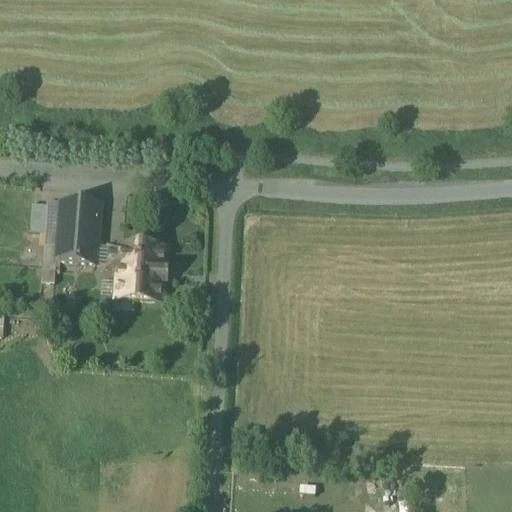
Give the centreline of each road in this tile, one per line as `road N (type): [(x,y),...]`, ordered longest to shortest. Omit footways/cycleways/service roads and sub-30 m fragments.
road 1 (unclassified): [(229,191),(212,511)]
road 2 (residential): [(229,191),(511,191)]
road 3 (residential): [(0,173),(229,191)]
